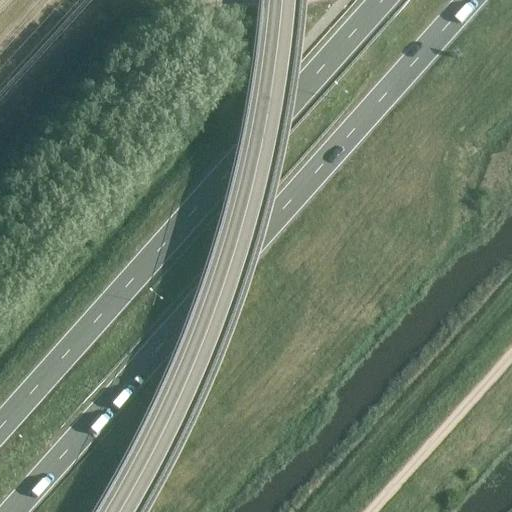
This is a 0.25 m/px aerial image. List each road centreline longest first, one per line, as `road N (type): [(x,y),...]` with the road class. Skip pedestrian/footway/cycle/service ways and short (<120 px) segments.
road 1 (trunk): [(12,511),(470,0)]
road 2 (trunk): [(385,0),(0,430)]
